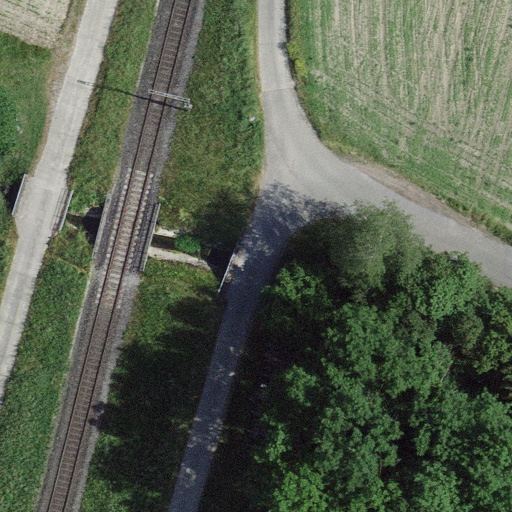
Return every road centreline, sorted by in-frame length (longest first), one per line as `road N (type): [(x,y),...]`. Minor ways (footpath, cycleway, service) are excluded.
road 1 (unclassified): [(272,0),(278,94),(294,137),(319,171),(369,205),(511,270)]
road 2 (track): [(305,155),(239,307),(180,511)]
road 3 (track): [(0,377),(39,236)]
